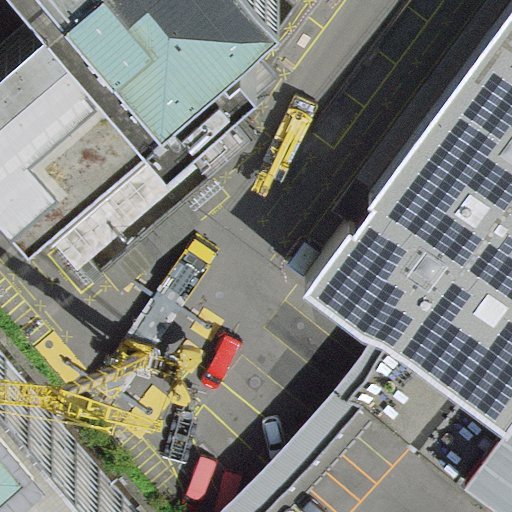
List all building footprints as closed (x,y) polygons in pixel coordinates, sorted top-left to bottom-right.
[(35,0),(0,0),(0,33),(38,3),(35,0)] [(35,0),(38,3),(63,33),(163,148),(223,96),(227,93),(281,44),(281,12),(282,0),(35,0)] [(511,1),(309,278),(378,328),(511,424),(511,421),(511,1)] [(0,85),(63,33),(38,3),(0,33),(0,85)] [(163,148),(63,33),(0,85),(0,224),(31,259),(55,243),(128,179),(163,148)] [(163,148),(55,243),(77,271),(201,168),(210,179),(252,143),(238,124),(257,109),(241,91),(232,98),(227,93),(223,96),(163,148)] [(142,511),(0,343),(0,511),(142,511)] [(511,421),(511,424),(468,480),(511,511),(511,421)]
